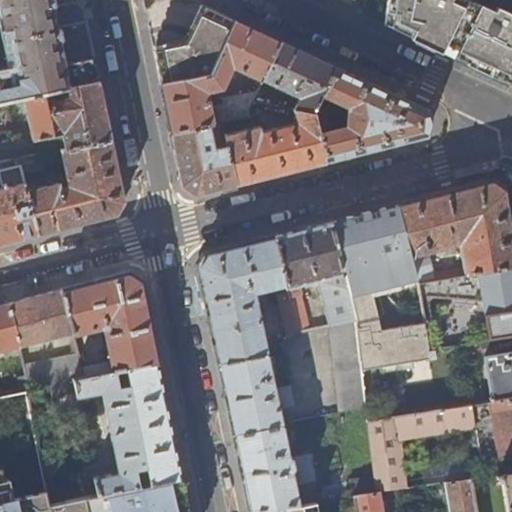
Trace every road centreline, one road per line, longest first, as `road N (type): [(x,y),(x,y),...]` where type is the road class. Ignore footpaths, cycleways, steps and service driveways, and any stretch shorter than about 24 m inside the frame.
road 1 (residential): [(162,237),(441,166),(511,127)]
road 2 (residential): [(220,511),(162,237)]
road 3 (tertiary): [(264,0),(511,115)]
road 4 (residential): [(162,237),(118,0)]
road 5 (residential): [(162,237),(0,278)]
